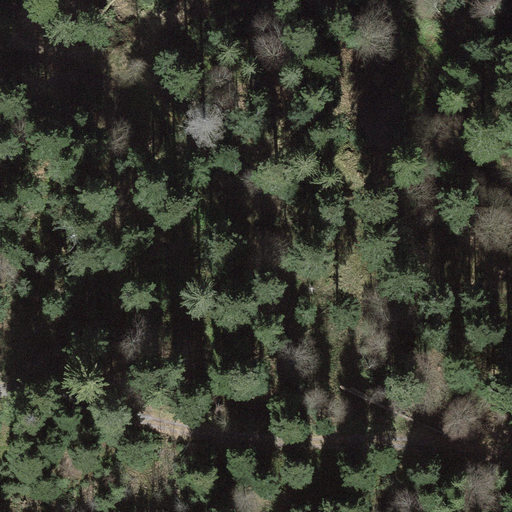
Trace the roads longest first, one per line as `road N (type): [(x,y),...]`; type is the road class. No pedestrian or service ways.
road 1 (track): [(0,42),(66,51),(135,77),(190,124),(207,163),(197,238),(160,270),(54,318),(49,352),(109,406)]
road 2 (track): [(0,391),(274,435),(511,453)]
